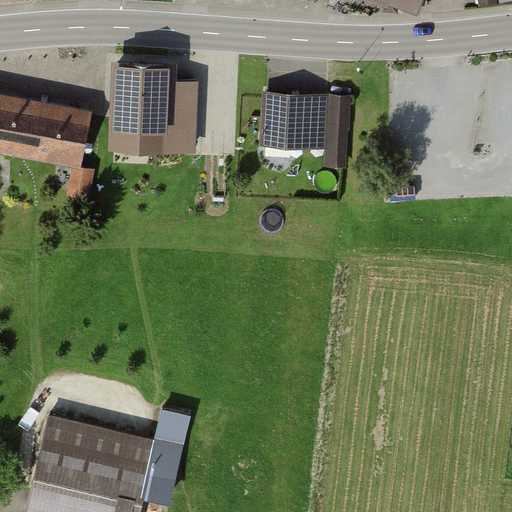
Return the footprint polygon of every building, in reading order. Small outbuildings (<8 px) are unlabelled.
[(168,65),(120,63),(117,124),(155,126),(154,145),(194,146),(197,86),(167,84),(168,65)] [(353,98),(275,92),(271,143),(349,149),(353,98)] [(0,99),(0,142),(49,153),(58,112),(0,99)] [(97,120),(58,112),(49,153),(88,161),(97,120)] [(143,153),(143,134),(117,134),(117,153),(143,153)] [(92,170),(75,166),(70,190),(87,194),(92,170)] [(141,511),(157,447),(48,422),(27,511),(141,511)]
